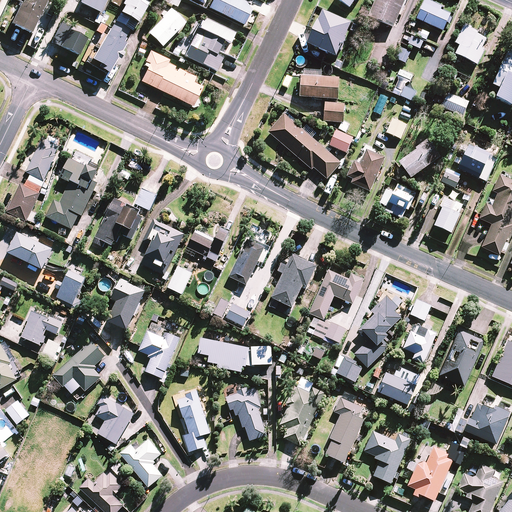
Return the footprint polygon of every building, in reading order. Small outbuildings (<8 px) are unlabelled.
[(32,35),(48,0),(25,0),(23,4),(21,4),(11,25),(32,35)] [(81,0),(80,3),(101,14),(107,0),(81,0)] [(116,22),(130,31),(132,32),(133,29),(135,30),(149,5),(140,0),(126,0),(123,5),(125,6),(117,20),(116,22)] [(253,6),(240,0),(213,0),(209,8),(244,25),(253,6)] [(348,8),(349,9),(355,0),(336,0),(341,3),(348,8)] [(376,0),(369,17),(393,28),(405,0),(376,0)] [(443,8),(426,0),(417,20),(443,32),(450,15),(441,11),(443,8)] [(348,8),(341,3),(337,8),(344,13),(348,8)] [(186,23),(172,10),(161,21),(149,34),(163,47),(186,23)] [(354,24),(321,10),(306,46),(338,60),(354,24)] [(199,28),(224,40),(231,43),(236,33),(204,18),(199,28)] [(130,31),(116,22),(93,60),(91,63),(108,73),(126,44),(124,43),(130,31)] [(61,24),(51,43),(79,57),(88,39),(69,30),(70,29),(61,24)] [(107,27),(101,24),(97,32),(103,35),(107,27)] [(487,37),(464,26),(456,43),(460,46),(456,55),(477,65),(484,50),(481,49),(487,37)] [(224,40),(199,28),(185,57),(219,73),(226,59),(217,55),(224,40)] [(424,42),(412,36),(408,44),(420,49),(424,42)] [(184,50),(176,46),(172,54),(180,59),(184,50)] [(410,53),(402,49),(397,60),(405,63),(410,53)] [(169,61),(151,52),(144,66),(148,68),(142,82),(193,107),(203,87),(193,83),(196,78),(168,64),(169,61)] [(511,53),(509,52),(493,86),(500,89),(496,99),(511,106),(511,53)] [(396,79),(399,80),(393,93),(410,101),(415,91),(405,86),(406,84),(409,85),(414,75),(400,69),(396,79)] [(321,77),(322,71),(302,70),(300,97),(337,100),(339,78),(321,77)] [(227,83),(215,77),(212,83),(224,89),(227,83)] [(389,97),(381,94),(373,112),(381,115),(389,97)] [(466,102),(448,94),(442,108),(460,115),(466,102)] [(345,104),(325,103),(324,122),(343,123),(345,104)] [(411,116),(401,112),(399,117),(409,121),(411,116)] [(341,163),(284,115),(269,133),(311,170),(313,168),(327,179),(341,163)] [(407,125),(393,119),(386,133),(401,139),(407,125)] [(350,126),(345,122),(339,129),(345,133),(350,126)] [(353,138),(336,131),(330,146),(346,153),(353,138)] [(26,173),(30,175),(44,182),(57,156),(55,155),(59,146),(43,138),(26,173)] [(440,157),(427,140),(416,149),(417,150),(399,163),(411,179),(440,157)] [(496,158),(469,145),(458,169),(486,181),(496,158)] [(385,158),(366,150),(360,164),(354,162),(347,177),(353,180),(351,184),(370,192),(385,158)] [(97,172),(70,159),(60,179),(70,183),(61,203),(54,200),(46,217),(72,229),(79,214),(82,216),(97,184),(92,182),(97,172)] [(460,179),(446,173),(442,182),(456,188),(460,179)] [(28,180),(42,187),(45,182),(44,182),(30,175),(28,180)] [(511,225),(510,225),(511,219),(511,181),(500,176),(492,192),(497,195),(492,206),(487,204),(480,219),(492,225),(481,247),(499,256),(511,227),(511,225)] [(39,193),(42,187),(28,180),(25,186),(39,193)] [(7,213),(27,222),(40,194),(39,193),(25,186),(20,184),(7,213)] [(397,185),(396,189),(389,185),(380,204),(387,207),(386,211),(402,219),(406,211),(408,212),(416,195),(397,185)] [(157,196),(142,189),(135,204),(149,211),(157,196)] [(126,205),(114,199),(93,242),(103,247),(105,242),(112,246),(119,233),(131,239),(143,216),(125,207),(126,205)] [(434,226),(451,234),(460,214),(443,207),(434,226)] [(184,235),(154,220),(143,242),(150,246),(141,264),(151,269),(164,276),(176,252),(184,235)] [(196,230),(187,248),(216,262),(231,231),(221,227),(215,240),(196,230)] [(17,232),(7,253),(42,270),(52,249),(17,232)] [(265,249),(247,240),(229,277),(246,286),(265,249)] [(316,267),(292,256),(287,267),(282,265),(279,272),(284,274),(272,298),(292,308),(303,285),(307,287),(316,267)] [(191,274),(178,268),(168,288),(182,295),(191,274)] [(349,279),(329,270),(310,314),(324,320),(334,296),(352,304),(363,280),(351,274),(349,279)] [(86,279),(69,271),(63,284),(58,281),(55,288),(60,290),(57,298),(73,306),(86,279)] [(15,291),(18,284),(5,278),(1,285),(15,291)] [(145,292),(120,281),(111,300),(117,302),(108,322),(127,330),(145,292)] [(398,308),(386,296),(371,311),(375,315),(361,330),(370,339),(354,355),(368,368),(386,350),(393,342),(385,334),(401,318),(394,311),(398,308)] [(431,306),(417,301),(411,315),(425,321),(431,306)] [(250,312),(233,305),(226,319),(243,326),(250,312)] [(49,319),(31,311),(27,321),(28,322),(22,338),(40,345),(41,343),(43,343),(46,337),(44,336),(46,330),(57,335),(63,322),(49,317),(49,319)] [(346,329),(332,323),(325,337),(339,343),(346,329)] [(437,334),(414,324),(403,349),(415,354),(413,359),(424,364),(437,334)] [(106,325),(97,333),(113,351),(122,343),(106,325)] [(94,331),(90,326),(83,332),(87,337),(94,331)] [(139,351),(148,355),(147,358),(151,360),(146,372),(163,379),(179,339),(168,334),(166,339),(148,331),(139,351)] [(482,340),(458,331),(439,377),(463,387),(482,340)] [(250,349),(201,339),(198,354),(209,356),(208,363),(218,365),(217,368),(242,373),(243,367),(246,367),(250,349)] [(511,341),(508,340),(491,381),(511,389),(511,341)] [(62,347),(49,341),(43,353),(57,359),(62,347)] [(4,342),(0,344),(0,342),(0,389),(17,380),(14,376),(18,374),(10,360),(13,358),(4,342)] [(105,357),(91,342),(53,376),(64,387),(73,378),(85,391),(101,377),(93,368),(105,357)] [(272,347),(251,348),(252,366),(272,365),(272,347)] [(325,352),(316,348),(313,356),(321,360),(325,352)] [(345,357),(336,374),(355,383),(362,369),(356,365),(357,362),(345,357)] [(422,376),(402,368),(400,373),(397,371),(394,377),(386,373),(378,392),(409,406),(422,376)] [(267,436),(258,409),(262,408),(255,388),(248,391),(247,388),(237,391),(238,393),(226,397),(231,411),(234,410),(236,416),(239,415),(243,428),(245,427),(250,441),(267,436)] [(286,405),(288,407),(280,426),(288,429),(283,438),(301,446),(324,393),(312,388),(310,394),(296,388),(291,400),(289,399),(286,405)] [(187,398),(178,400),(183,418),(184,418),(189,434),(184,436),(189,452),(207,447),(203,436),(210,434),(197,391),(185,394),(187,398)] [(134,414),(103,395),(98,404),(101,406),(95,415),(105,421),(98,433),(116,444),(134,414)] [(363,407),(341,397),(334,412),(341,415),(330,438),(333,440),(326,455),(344,463),(365,419),(359,416),(363,407)] [(510,413),(496,407),(498,402),(488,397),(486,402),(484,407),(477,403),(465,431),(497,445),(510,413)] [(29,415),(18,401),(6,410),(17,425),(29,415)] [(461,435),(466,422),(459,419),(454,432),(461,435)] [(391,484),(411,439),(398,434),(395,441),(373,431),(364,452),(376,457),(375,459),(380,461),(373,476),(391,484)] [(136,450),(131,445),(120,454),(148,488),(162,476),(151,462),(161,454),(149,440),(136,450)] [(0,484),(9,466),(0,462),(0,461),(10,454),(0,441),(0,484)] [(423,496),(435,501),(453,460),(448,458),(450,454),(434,447),(426,463),(424,462),(417,464),(408,486),(415,490),(413,495),(422,499),(423,496)] [(125,471),(117,462),(110,467),(119,476),(125,471)] [(75,467),(68,464),(64,474),(71,477),(75,467)] [(494,471),(481,465),(475,478),(464,474),(456,493),(474,500),(469,511),(489,511),(502,482),(491,478),(494,471)] [(123,485),(110,473),(107,476),(104,473),(94,484),(89,479),(80,488),(104,511),(117,511),(123,506),(114,497),(119,491),(118,490),(123,485)] [(511,511),(511,492),(507,498),(509,500),(499,511),(511,511)]
